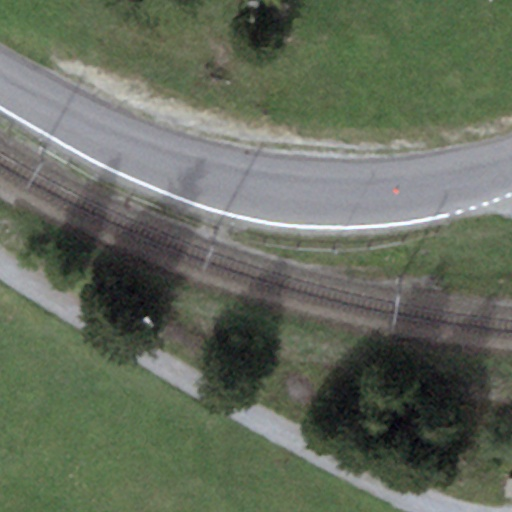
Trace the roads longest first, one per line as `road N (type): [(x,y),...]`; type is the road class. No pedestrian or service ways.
road 1 (secondary): [(511,164),(409,190),(265,187),(113,141),(0,78)]
road 2 (track): [(448,511),(378,486),(0,266)]
